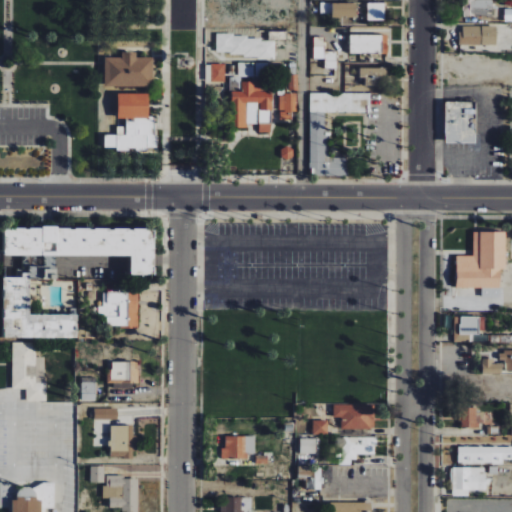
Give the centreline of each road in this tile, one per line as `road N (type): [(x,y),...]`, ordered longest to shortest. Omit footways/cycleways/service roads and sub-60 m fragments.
road 1 (residential): [(424,0),(412,511)]
road 2 (tertiary): [(0,195),(511,197)]
road 3 (residential): [(181,511),(179,175)]
road 4 (residential): [(179,164),(180,0)]
